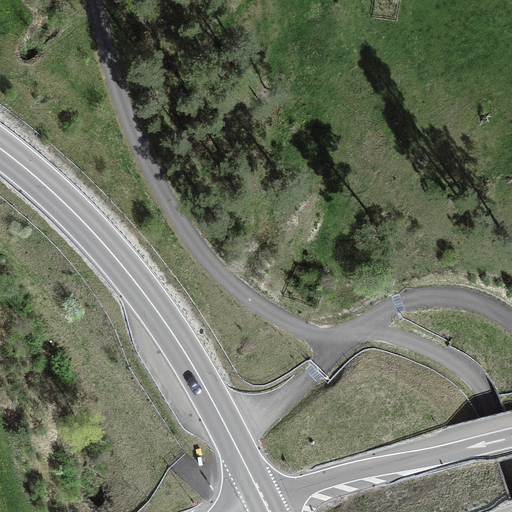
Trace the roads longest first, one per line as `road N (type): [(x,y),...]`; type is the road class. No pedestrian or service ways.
road 1 (trunk): [(0,147),(73,210),(132,277),(197,372),(263,501)]
road 2 (trunk): [(511,436),(323,479),(263,501)]
